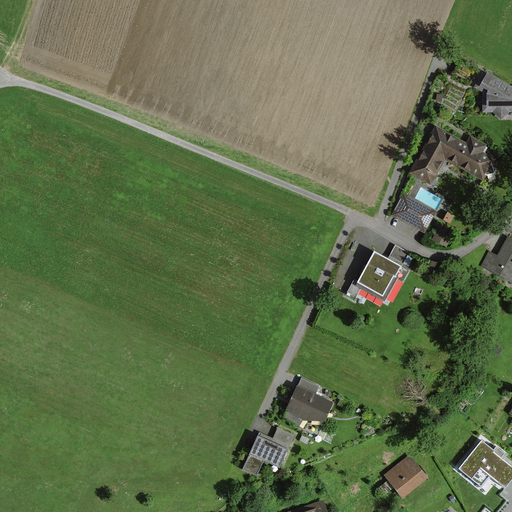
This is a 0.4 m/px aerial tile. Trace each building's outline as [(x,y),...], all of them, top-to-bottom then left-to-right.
[(473,87),(482,91),(482,111),(493,111),(499,119),(507,111),(511,111),(511,86),(485,73),(484,74),(481,73),(473,87)] [(434,126),(408,172),(429,183),(443,158),(481,179),(493,158),(481,152),(485,145),(468,136),(465,143),(453,137),(452,138),(444,134),(445,132),(434,126)] [(435,212),(402,193),(390,214),(423,232),(435,212)] [(451,233),(438,226),(431,239),(444,246),(451,233)] [(488,251),(480,266),(511,283),(511,282),(511,240),(507,237),(496,256),(488,251)] [(355,283),(379,296),(391,276),(393,277),(399,267),(373,252),(355,283)] [(333,403),(301,390),(293,410),(325,423),(333,403)] [(271,443),(257,437),(242,471),(257,477),(264,463),(280,470),(295,436),(278,428),(271,443)] [(480,440),(458,468),(482,486),(490,475),(505,487),(511,478),(511,468),(491,452),(492,450),(480,440)] [(427,477),(409,456),(387,475),(405,496),(427,477)] [(328,511),(324,500),(287,511),(328,511)]
